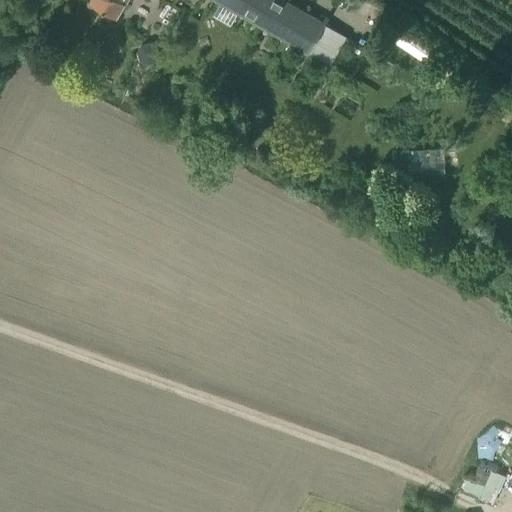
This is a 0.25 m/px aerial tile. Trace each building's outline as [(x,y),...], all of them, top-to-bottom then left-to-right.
[(90,0),(88,3),(116,19),(124,5),(122,3),(123,0),(90,0)] [(345,36),(325,24),(283,0),(215,0),(328,65),(345,36)] [(394,38),(423,56),(431,42),(402,24),(394,38)] [(37,26),(32,35),(42,41),(46,34),(45,30),(37,26)] [(362,55),(358,65),(389,81),(394,71),(362,55)] [(448,56),(443,62),(454,69),(459,63),(448,56)] [(270,128),(251,132),(255,149),(274,146),(270,128)] [(409,146),(410,171),(447,170),(446,145),(409,146)] [(492,504),(505,475),(491,469),(492,468),(479,463),(472,478),(465,475),(458,489),(492,504)]
